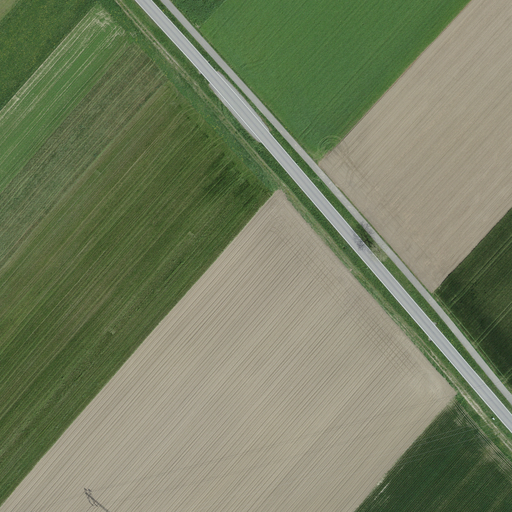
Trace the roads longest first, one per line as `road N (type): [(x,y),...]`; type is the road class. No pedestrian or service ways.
road 1 (track): [(118,0),(511,450)]
road 2 (tertiary): [(511,424),(141,0)]
